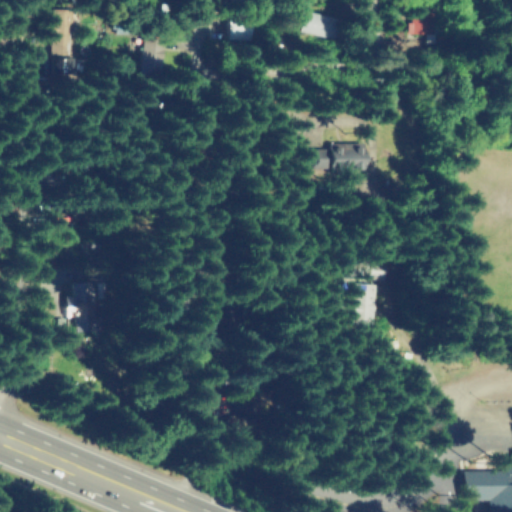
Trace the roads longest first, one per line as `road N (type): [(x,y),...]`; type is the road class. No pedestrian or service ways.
road 1 (residential): [(179,511),(210,430),(187,368),(182,119),(190,83),(212,69)]
road 2 (residential): [(0,408),(10,380),(20,0)]
road 3 (residential): [(212,69),(352,63),(373,42),(374,0)]
road 4 (trunk): [(181,511),(0,435)]
